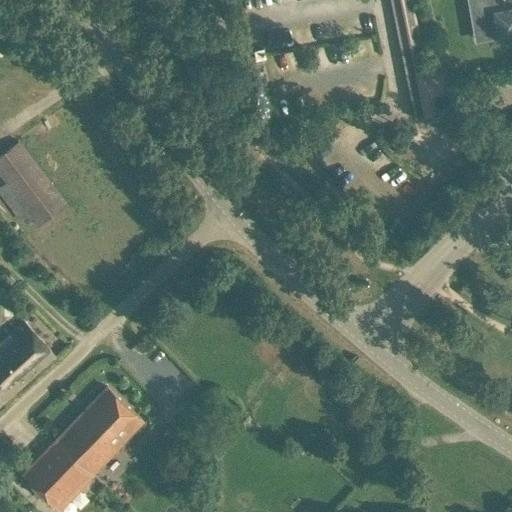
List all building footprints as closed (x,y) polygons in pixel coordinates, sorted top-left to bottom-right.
[(413,0),(392,0),(417,117),(437,113),(434,94),(452,90),(446,62),(428,65),(413,0)] [(475,16),(484,15),(489,44),(511,40),(511,0),(486,0),(473,2),(475,16)] [(257,49),(229,52),(230,64),(259,61),(257,49)] [(0,153),(0,172),(6,181),(0,185),(0,194),(18,220),(29,212),(38,224),(65,205),(17,141),(0,153)] [(0,403),(56,355),(25,324),(21,320),(0,340),(0,339),(0,403)] [(107,385),(56,438),(92,472),(142,418),(107,385)] [(56,438),(23,473),(59,507),(92,472),(56,438)]
